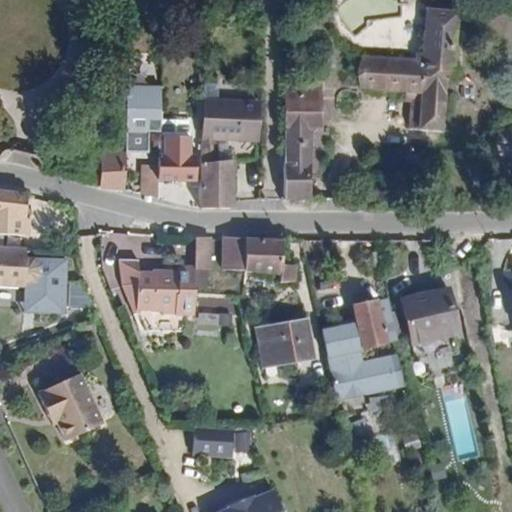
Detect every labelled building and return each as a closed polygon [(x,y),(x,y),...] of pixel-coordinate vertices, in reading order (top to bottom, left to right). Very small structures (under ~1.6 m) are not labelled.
[(414,55),(360,51),(358,74),(376,75),(375,85),(422,88),(418,120),(410,119),(409,125),(440,128),(454,8),(426,5),(421,50),(414,49),(414,55)] [(309,197),(311,119),(320,119),(322,85),(288,83),(284,196),(309,197)] [(162,132),(162,86),(127,86),(127,132),(127,154),(149,154),(149,132),(162,132)] [(263,101),(205,97),(202,140),(260,143),(263,101)] [(159,156),(159,167),(159,182),(199,182),(199,156),(192,156),(192,136),(164,136),(164,156),(159,156)] [(126,154),(101,154),(101,190),(125,190),(126,154)] [(235,161),(201,162),(200,206),(234,207),(235,161)] [(159,182),(159,167),(141,166),(140,195),(158,196),(159,182)] [(0,237),(27,239),(26,195),(0,192),(0,237)] [(209,237),(194,237),(194,269),(209,269),(209,237)] [(243,270),(243,238),(219,238),(219,269),(243,270)] [(281,240),(243,238),(243,270),(282,271),(282,280),(297,280),(298,261),(280,261),(281,240)] [(451,239),(433,238),(438,266),(455,262),(451,239)] [(37,267),(30,260),(22,259),(22,248),(0,246),(0,286),(21,287),(21,281),(29,281),(36,277),(37,267)] [(152,268),(152,273),(138,272),(138,259),(117,260),(117,288),(131,312),(141,312),(194,314),(194,269),(152,268)] [(446,286),(401,297),(411,339),(456,328),(446,286)] [(324,340),(334,399),(397,382),(390,354),(363,361),(358,345),(364,344),(397,335),(387,295),(353,303),(358,321),(341,326),(343,334),(324,340)] [(201,312),(200,324),(230,326),(231,314),(201,312)] [(306,316),(270,322),(275,356),(312,350),(306,316)] [(13,356),(26,350),(14,325),(2,331),(13,356)] [(100,421),(79,371),(35,389),(44,413),(50,410),(61,436),(100,421)] [(456,460),(477,457),(465,384),(444,387),(456,460)] [(221,406),(182,411),(185,438),(225,433),(221,406)] [(221,496),(202,503),(205,511),(280,511),(268,479),(248,486),(247,481),(220,490),(221,496)]
